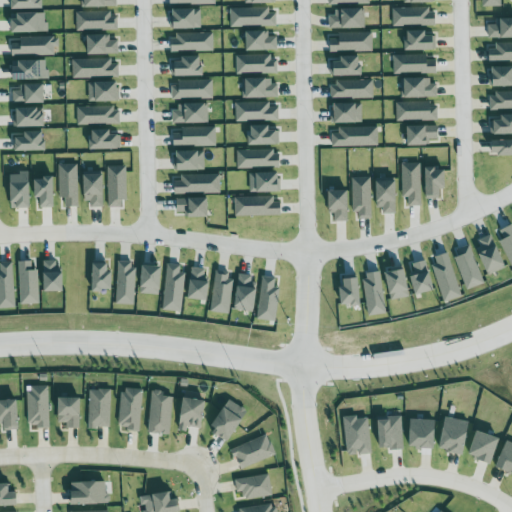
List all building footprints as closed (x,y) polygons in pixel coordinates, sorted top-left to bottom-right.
[(42,0),(12,0),(13,10),(42,9),(42,0)] [(81,0),(82,8),(115,7),(114,0),(81,0)] [(231,27),(277,27),(276,13),(269,14),(269,8),(230,9),(231,27)] [(393,26),(436,25),(436,12),(430,12),(429,8),(393,8),(393,26)] [(330,29),(343,28),(343,29),(365,29),(364,9),(335,10),(335,16),(329,16),(330,29)] [(201,10),(171,10),(171,30),(201,29),(201,10)] [(47,14),(18,13),(18,20),(12,20),(12,33),(47,33),(47,14)] [(77,31),(118,30),(117,13),(76,14),(77,31)] [(488,39),(511,38),(511,19),(496,19),(496,25),(488,25),(488,39)] [(248,51),(247,32),(268,31),(268,37),(277,37),(277,50),(248,51)] [(406,51),(436,51),(435,35),(427,36),(427,31),(408,31),(409,41),(405,41),(406,51)] [(330,39),(330,53),(372,51),(372,32),(337,33),(338,39),(330,39)] [(213,34),(171,35),(171,52),(213,51),(213,34)] [(109,35),(88,36),(88,55),(118,55),(118,41),(110,41),(109,35)] [(12,56),(54,55),(54,47),(59,47),(58,37),(20,37),(20,43),(12,44),(12,56)] [(489,63),(511,61),(511,43),(495,43),(495,49),(489,49),(489,63)] [(236,75),(236,56),(271,55),(271,61),(277,60),(277,74),(236,75)] [(427,55),(393,55),(393,74),(437,73),(437,61),(427,61),(427,55)] [(203,76),(203,57),(182,57),(182,62),(171,63),(172,77),(203,76)] [(361,57),(341,57),(341,62),(330,63),(330,77),(361,76),(361,57)] [(72,60),(73,78),(118,78),(118,60),(72,60)] [(14,80),(48,80),(47,61),(14,61),(14,80)] [(511,67),(490,68),(491,87),(511,86),(511,67)] [(276,79),(242,79),(242,99),(276,98),(276,79)] [(332,81),(333,100),(373,98),(373,80),(332,81)] [(437,80),(401,80),(401,98),(437,98),(437,80)] [(213,81),(172,82),(172,100),(213,98),(213,81)] [(88,83),(89,103),(119,102),(119,82),(88,83)] [(13,91),(13,104),(45,104),(45,84),(20,85),(20,91),(13,91)] [(490,110),(511,109),(511,91),(495,92),(495,96),(490,96),(490,110)] [(279,121),(236,122),(235,103),(270,102),(270,108),(278,108),(279,121)] [(396,104),(396,122),(438,121),(437,103),(396,104)] [(333,105),(333,124),(362,124),(361,104),(333,105)] [(172,106),(173,124),(208,123),(208,106),(172,106)] [(77,126),(120,125),(119,107),(77,108),(77,126)] [(15,109),(15,128),(45,127),(44,108),(15,109)] [(511,134),(511,115),(502,116),(502,120),(490,120),(491,135),(511,134)] [(270,126),(249,127),(250,146),(279,146),(279,131),(270,131),(270,126)] [(429,146),(429,139),(438,139),(438,126),(407,127),(408,146),(429,146)] [(378,127),(339,128),(339,134),(332,134),(332,147),(378,147),(378,127)] [(216,147),(216,128),(182,128),(182,134),(174,134),(174,147),(216,147)] [(111,130),(91,131),(92,150),(120,150),(120,135),(112,135),(111,130)] [(16,152),(46,151),(45,132),(25,133),(25,137),(16,138),(16,152)] [(511,140),(491,141),(491,156),(511,155),(511,140)] [(237,169),(280,168),(280,150),(237,151),(237,169)] [(204,151),(175,152),(176,172),(205,171),(204,151)] [(401,164),(402,198),(407,198),(407,206),(421,206),(421,163),(401,164)] [(78,165),(59,165),(59,199),(65,199),(65,207),(78,207),(78,165)] [(108,208),(127,208),(126,166),(107,167),(108,208)] [(446,169),(426,169),(426,199),(441,199),(441,189),(446,188),(446,169)] [(18,209),(31,209),(30,173),(11,174),(12,208),(18,207),(18,209)] [(280,173),(249,174),(250,194),(280,193),(280,173)] [(86,176),(86,208),(105,207),(104,175),(86,176)] [(220,194),(220,176),(175,176),(175,195),(220,194)] [(55,178),(35,179),(36,199),(41,199),(41,208),(56,208),(55,178)] [(371,178),(353,178),(354,219),(371,219),(371,178)] [(376,182),(377,212),(397,212),(396,181),(376,182)] [(334,222),(349,222),(348,191),(328,192),(329,214),(334,214),(334,222)] [(234,198),(235,217),(281,216),(281,202),(274,203),(274,197),(234,198)] [(177,199),(177,213),(187,213),(187,219),(209,218),(208,199),(177,199)] [(511,225),(500,231),(503,239),(500,241),(511,268),(511,225)] [(488,274),(505,268),(493,235),(476,241),(488,274)] [(467,289),(484,283),(470,245),(453,251),(467,289)] [(462,296),(447,253),(430,259),(445,301),(462,296)] [(61,261),(44,261),(45,293),(62,292),(61,261)] [(434,291),(426,261),(409,265),(417,296),(434,291)] [(0,270),(0,308),(15,308),(13,262),(0,262),(0,267),(0,271),(0,270)] [(21,304),(39,304),(38,270),(32,270),(32,262),(19,262),(21,304)] [(134,305),(136,262),(118,262),(117,304),(134,305)] [(113,272),(108,272),(108,265),(94,264),(93,291),(113,292),(113,272)] [(164,311),(182,312),(185,273),(180,273),(181,265),(166,264),(164,311)] [(160,296),(163,268),(143,266),(140,294),(160,296)] [(210,284),(204,283),(205,270),(191,268),(188,299),(208,301),(210,284)] [(410,297),(405,268),(386,271),(390,300),(410,297)] [(233,273),(215,271),(211,313),(229,314),(233,273)] [(367,316),(384,315),(382,272),(364,273),(367,316)] [(252,276),(238,275),(236,311),(255,312),(257,284),(251,284),(252,276)] [(280,289),(275,288),(276,279),(263,277),(256,319),(275,322),(280,289)] [(343,307),(361,306),(360,279),(341,281),(343,307)] [(48,385),(27,386),(28,427),(49,426),(48,385)] [(110,428),(111,389),(89,389),(89,427),(110,428)] [(120,389),(119,425),(127,426),(126,431),(140,431),(142,389),(120,389)] [(149,433),(171,434),(172,396),(163,396),(163,390),(151,390),(149,433)] [(67,428),(80,428),(81,397),(60,397),(59,422),(67,423),(67,428)] [(179,430),(187,431),(187,426),(202,428),(206,400),(183,397),(179,430)] [(0,400),(1,430),(20,429),(18,399),(0,399),(0,400)] [(212,432),(231,441),(247,409),(227,399),(212,432)] [(343,417),(348,454),(359,453),(359,454),(373,453),(368,417),(358,419),(358,415),(343,417)] [(464,453),(471,422),(445,416),(439,448),(464,453)] [(378,417),(379,449),(404,448),(402,417),(378,417)] [(436,419),(435,448),(422,448),(422,449),(416,449),(416,445),(410,445),(411,419),(436,419)] [(468,454),(492,463),(501,438),(477,429),(468,454)] [(232,448),(240,469),(275,455),(267,435),(232,448)] [(511,472),(511,442),(507,440),(496,465),(511,472)] [(237,492),(244,491),(245,499),(272,496),(269,475),(235,478),(237,492)] [(108,503),(108,481),(72,482),(72,503),(108,503)] [(10,483),(0,483),(0,505),(17,505),(17,491),(11,492),(10,483)] [(180,511),(179,499),(172,499),(172,492),(140,495),(141,505),(143,505),(144,511),(180,511)]
